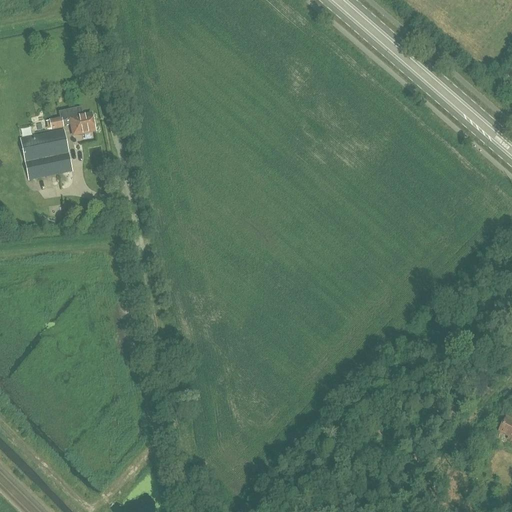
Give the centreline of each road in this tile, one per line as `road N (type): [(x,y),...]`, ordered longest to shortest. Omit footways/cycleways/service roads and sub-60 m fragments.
road 1 (track): [(193,511),(129,194)]
road 2 (primary): [(323,0),(511,163)]
road 3 (primary): [(511,139),(351,0)]
road 4 (residential): [(129,194),(88,0)]
